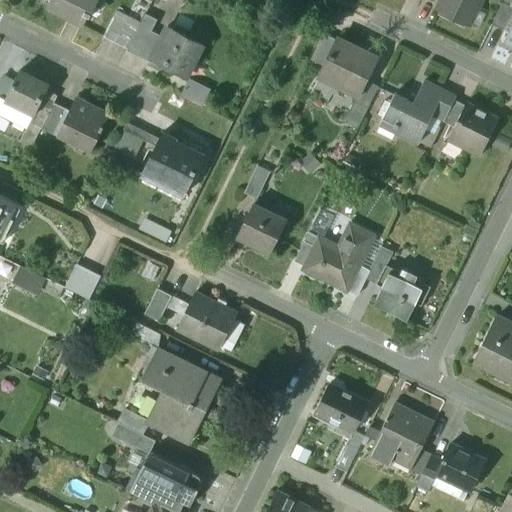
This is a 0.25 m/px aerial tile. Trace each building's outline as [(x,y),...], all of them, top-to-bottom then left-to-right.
[(94,0),(49,0),(46,7),(82,25),(87,15),(89,16),(91,12),(89,11),(94,0)] [(482,0),(441,0),(437,9),(470,25),(482,0)] [(511,7),(503,3),(493,24),(505,30),(511,16),(511,7)] [(105,37),(127,49),(140,23),(118,12),(105,37)] [(140,23),(127,49),(150,60),(162,37),(150,31),(156,19),(145,14),(140,23)] [(162,37),(150,60),(186,79),(204,44),(168,26),(162,37)] [(378,58),(338,38),(322,71),(360,90),(362,91),(367,80),(378,58)] [(50,86),(19,71),(6,100),(34,114),(35,114),(44,98),(50,86)] [(182,95),(206,105),(213,86),(190,77),(182,95)] [(367,80),(362,91),(360,90),(354,103),(368,110),(379,86),(367,80)] [(395,93),(380,124),(419,143),(433,116),(446,91),(425,81),(414,102),(395,93)] [(446,91),(433,116),(444,121),(455,100),(456,96),(446,91)] [(30,122),(34,114),(6,100),(0,96),(0,115),(27,128),(30,122)] [(54,103),(44,98),(35,114),(34,114),(30,122),(41,128),(54,103)] [(77,99),(71,112),(69,112),(59,134),(93,151),(104,128),(102,127),(108,114),(77,99)] [(455,100),(444,121),(455,127),(466,105),(455,100)] [(67,109),(54,103),(41,128),(54,134),(67,109)] [(500,119),(468,103),(466,105),(455,127),(449,139),(481,156),(500,119)] [(160,137),(128,121),(124,128),(144,139),(156,145),(160,137)] [(41,128),(30,122),(27,128),(21,140),(32,146),(41,128)] [(144,139),(124,128),(112,152),(133,162),(144,139)] [(177,139),(163,132),(156,145),(142,173),(186,194),(205,155),(177,141),(177,139)] [(268,180),(254,173),(244,193),(258,199),(268,180)] [(0,232),(15,202),(0,195),(0,232)] [(270,212),(254,204),(238,236),(273,253),(289,220),(270,211),(270,212)] [(142,228),(169,239),(173,229),(146,218),(142,228)] [(340,248),(320,238),(306,266),(305,270),(347,291),(359,266),(374,236),(351,224),(340,248)] [(306,266),(320,238),(309,233),(295,261),(306,266)] [(367,279),(378,284),(387,266),(388,266),(395,253),(383,247),(367,279)] [(101,275),(76,263),(65,286),(90,298),(101,275)] [(40,292),(47,278),(24,266),(16,280),(40,292)] [(370,272),(359,266),(347,291),(358,296),(370,272)] [(388,266),(387,266),(378,284),(384,287),(375,305),(408,322),(417,304),(421,306),(431,287),(388,266)] [(157,288),(144,313),(159,320),(172,295),(157,288)] [(237,312),(196,291),(177,329),(218,350),(237,312)] [(511,322),(497,316),(476,359),(499,370),(501,365),(511,370),(511,322)] [(159,333),(135,321),(128,336),(152,348),(159,333)] [(165,401),(159,398),(148,420),(147,423),(148,424),(190,444),(218,386),(204,380),(207,372),(158,348),(143,380),(169,392),(165,401)] [(368,403),(329,384),(315,413),(354,432),(368,403)] [(434,422),(394,402),(369,452),(392,464),(396,455),(412,463),(413,463),(421,449),(434,422)] [(148,420),(125,409),(119,421),(143,434),(148,424),(147,423),(148,420)] [(143,434),(119,421),(113,434),(150,453),(156,440),(143,434)] [(442,461),(436,473),(438,474),(471,490),(486,459),(451,443),(442,461)] [(347,445),(336,467),(347,472),(358,450),(347,445)] [(421,449),(413,463),(412,463),(409,469),(422,475),(432,455),(432,454),(421,449)] [(197,473),(159,455),(150,473),(137,467),(126,488),(154,502),(154,500),(177,511),(179,511),(184,503),(190,506),(201,484),(197,473)] [(442,461),(432,455),(422,475),(435,481),(438,474),(436,473),(442,461)] [(307,511),(310,507),(277,492),(269,508),(268,507),(265,511),(307,511)] [(511,511),(511,501),(505,498),(498,511),(511,511)] [(177,511),(154,500),(154,502),(148,511),(177,511)]
